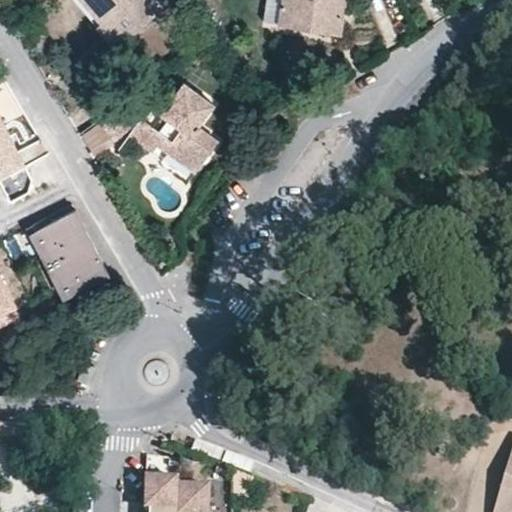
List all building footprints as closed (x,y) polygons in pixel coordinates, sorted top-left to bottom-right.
[(161,6),(155,0),(82,0),(100,22),(96,26),(114,47),(161,6)] [(281,0),(279,16),(323,22),(321,31),(341,34),(345,0),(281,0)] [(323,22),(279,16),(278,25),(321,31),(323,22)] [(134,94),(101,117),(121,145),(130,133),(153,150),(165,135),(172,140),(165,149),(196,171),(218,141),(198,125),(214,104),(185,82),(162,113),(169,118),(160,129),(142,116),(146,111),(134,94)] [(139,90),(134,94),(146,111),(151,105),(139,90)] [(0,117),(0,177),(25,165),(0,117)] [(76,209),(37,230),(70,295),(109,276),(76,209)] [(70,295),(37,230),(29,233),(63,299),(70,295)] [(0,272),(0,311),(16,303),(0,272)] [(85,363),(79,380),(89,384),(95,367),(85,363)] [(511,449),(503,479),(505,475),(508,472),(511,468),(511,449)] [(511,511),(511,468),(508,472),(505,475),(503,479),(499,495),(503,496),(501,511),(511,511)] [(251,481),(234,474),(236,499),(251,499),(251,481)] [(147,511),(211,511),(213,491),(181,489),(182,482),(149,480),(147,511)] [(501,511),(503,496),(499,495),(493,511),(501,511)]
